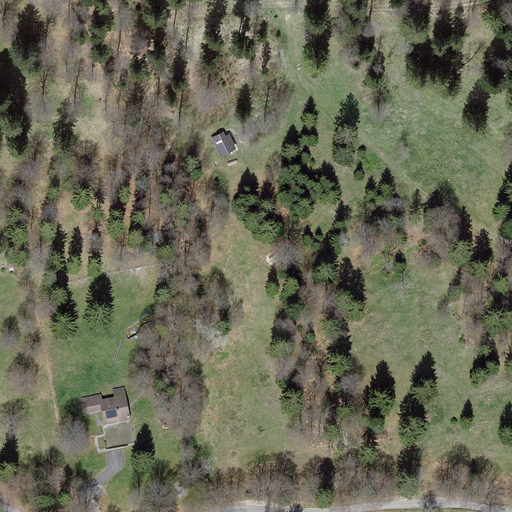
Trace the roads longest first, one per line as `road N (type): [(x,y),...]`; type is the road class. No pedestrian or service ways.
road 1 (track): [(511,1),(428,20),(235,12),(111,45)]
road 2 (residential): [(488,511),(320,511)]
